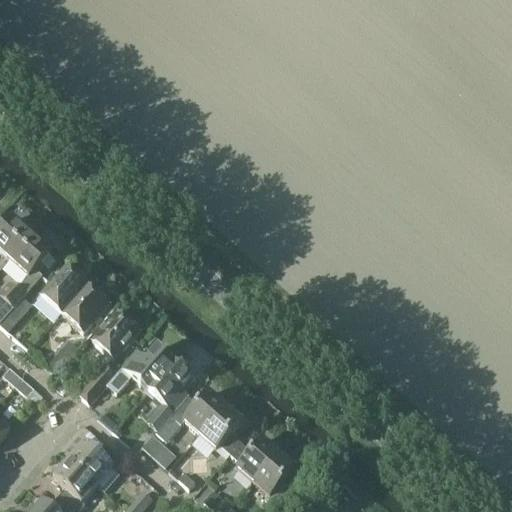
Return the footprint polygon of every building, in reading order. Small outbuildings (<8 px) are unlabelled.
[(0,255),(9,264),(31,239),(12,222),(0,235),(0,255)] [(31,239),(9,264),(27,280),(15,293),(8,287),(0,296),(0,326),(11,314),(22,301),(42,280),(35,273),(50,256),(31,239)] [(40,299),(61,318),(87,289),(66,270),(40,299)] [(87,289),(61,318),(83,337),(109,308),(87,289)] [(0,330),(7,337),(32,310),(22,301),(11,314),(0,326),(0,330)] [(114,364),(139,335),(118,316),(92,345),(114,364)] [(45,371),(55,379),(77,353),(68,345),(45,371)] [(137,355),(113,382),(106,390),(116,399),(131,382),(147,396),(174,365),(157,350),(146,362),(137,355)] [(174,365),(147,396),(163,410),(148,426),(158,435),(188,401),(188,400),(180,392),(191,380),(174,365)] [(22,384),(9,373),(2,381),(15,392),(22,384)] [(104,374),(79,401),(89,409),(106,390),(113,382),(104,374)] [(22,384),(15,392),(27,403),(34,395),(22,384)] [(197,409),(188,401),(158,435),(155,438),(166,448),(184,428),(198,440),(224,410),(208,396),(197,409)] [(224,410),(198,440),(213,453),(216,450),(229,461),(241,447),(229,437),(240,424),(224,410)] [(0,427),(0,447),(10,437),(0,427)] [(250,455),(241,447),(229,461),(237,468),(233,472),(251,487),(277,457),(260,442),(250,455)] [(86,445),(70,463),(99,489),(114,472),(118,475),(126,466),(106,448),(98,457),(86,445)] [(277,457),(251,487),(265,500),(261,504),(267,509),(285,487),(282,485),(294,471),(277,457)] [(99,489),(70,463),(54,481),(67,493),(50,511),(84,511),(87,510),(83,507),(99,489)] [(144,511),(151,505),(140,495),(125,511),(144,511)]
